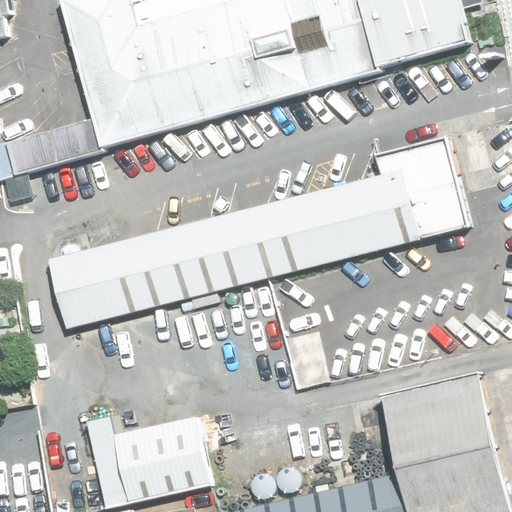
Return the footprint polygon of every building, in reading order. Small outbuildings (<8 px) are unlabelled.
[(0,0),(0,42),(17,40),(10,0),(0,0)] [(98,0),(56,11),(93,149),(477,47),(464,0),(98,0)] [(366,179),(30,259),(47,328),(450,231),(428,141),(361,157),(366,179)] [(511,511),(511,457),(494,364),(370,387),(393,511),(511,511)] [(186,417),(98,433),(111,499),(199,483),(186,417)] [(212,511),(386,511),(379,474),(211,506),(212,511)]
